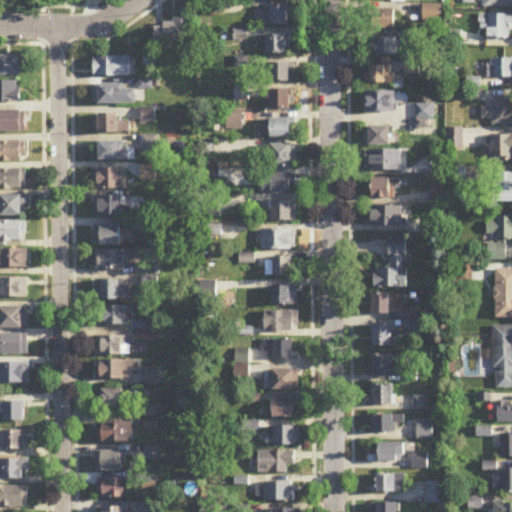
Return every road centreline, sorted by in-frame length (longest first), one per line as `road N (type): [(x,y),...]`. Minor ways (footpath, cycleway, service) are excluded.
road 1 (residential): [(335,511),(330,0)]
road 2 (residential): [(61,511),(56,27)]
road 3 (residential): [(0,26),(92,27),(136,0)]
